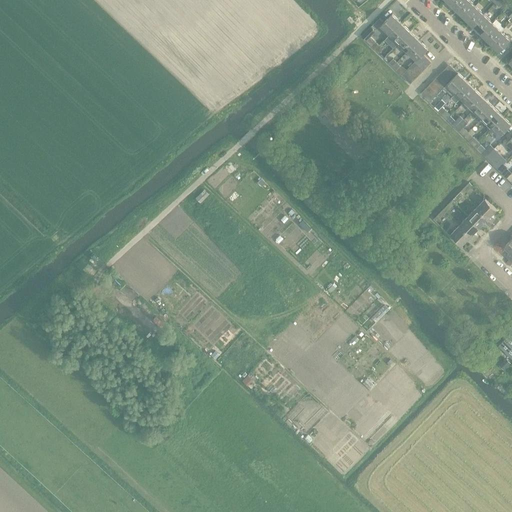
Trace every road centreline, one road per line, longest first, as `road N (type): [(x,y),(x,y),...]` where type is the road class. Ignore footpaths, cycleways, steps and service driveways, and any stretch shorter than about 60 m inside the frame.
road 1 (unclassified): [(390,0),(239,145)]
road 2 (residential): [(511,99),(411,0)]
